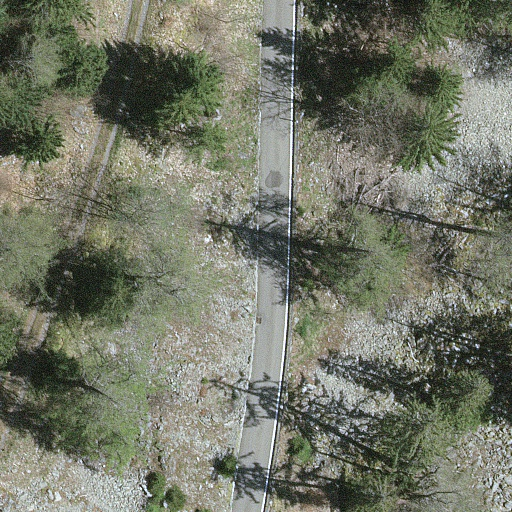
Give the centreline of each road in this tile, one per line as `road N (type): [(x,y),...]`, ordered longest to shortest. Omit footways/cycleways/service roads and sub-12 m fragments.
road 1 (unclassified): [(246,511),(268,380),(278,0)]
road 2 (track): [(140,0),(114,112),(0,426)]
